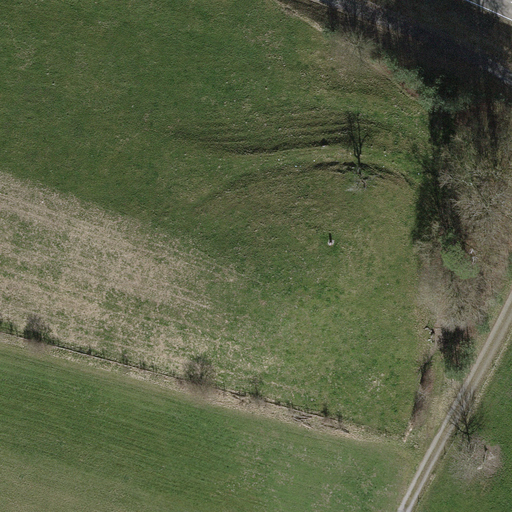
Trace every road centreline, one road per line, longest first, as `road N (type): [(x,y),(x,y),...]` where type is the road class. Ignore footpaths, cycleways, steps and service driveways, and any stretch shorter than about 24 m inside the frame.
road 1 (track): [(409,511),(511,302)]
road 2 (track): [(511,82),(334,0)]
